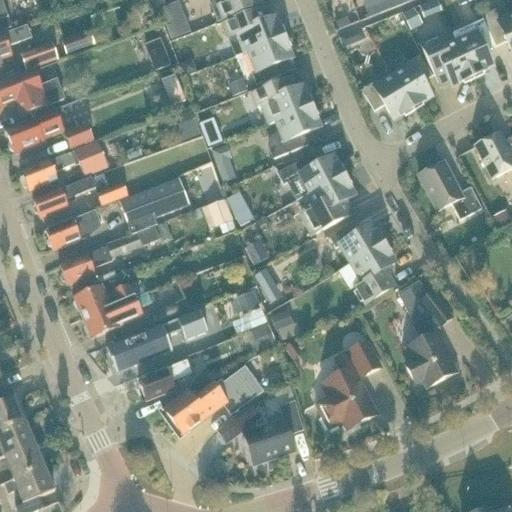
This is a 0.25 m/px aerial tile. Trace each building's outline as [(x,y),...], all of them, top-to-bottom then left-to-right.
[(0,0),(0,22),(8,19),(1,0),(0,0)] [(210,0),(209,5),(217,25),(264,7),(260,0),(210,0)] [(380,16),(400,9),(397,0),(377,8),(380,16)] [(400,9),(421,1),(420,0),(398,0),(397,0),(400,9)] [(473,0),(454,0),(458,9),(474,2),(473,0)] [(43,5),(34,8),(39,21),(48,18),(43,5)] [(170,8),(159,12),(171,42),(182,38),(170,8)] [(369,21),(380,16),(377,8),(366,13),(369,21)] [(511,20),(508,22),(503,12),(499,11),(481,20),(483,25),(484,28),(486,27),(496,50),(507,45),(511,55),(511,20)] [(242,58),(249,55),(284,41),(276,21),(270,23),(265,12),(219,30),(225,46),(230,48),(237,45),(242,58)] [(402,18),(410,32),(420,26),(413,12),(402,18)] [(335,26),(338,33),(349,29),(346,22),(335,26)] [(485,55),(496,50),(486,27),(484,28),(474,32),(476,37),(457,46),(472,80),(492,71),(485,55)] [(0,69),(4,69),(2,64),(11,61),(7,50),(31,41),(26,28),(0,38),(0,69)] [(88,36),(62,45),(66,58),(93,48),(88,36)] [(350,36),(338,41),(342,52),(355,47),(350,36)] [(457,46),(446,51),(439,36),(419,45),(424,56),(434,78),(445,73),(453,89),(472,80),(457,46)] [(275,68),(292,62),(284,41),(249,55),(256,74),(252,76),(256,88),(280,79),(275,68)] [(160,44),(145,50),(149,61),(164,55),(160,44)] [(26,74),(57,63),(51,46),(19,57),(26,74)] [(412,112),(431,100),(422,85),(433,79),(420,57),(408,64),(411,68),(393,79),(412,112)] [(181,68),(184,78),(193,74),(190,65),(181,68)] [(14,82),(0,87),(0,110),(15,105),(21,120),(48,110),(63,104),(55,83),(40,89),(34,75),(14,82)] [(150,80),(156,96),(170,91),(164,75),(150,80)] [(394,123),(412,112),(393,79),(375,90),(373,86),(361,93),(374,115),(385,108),(394,123)] [(245,94),(242,85),(229,90),(232,99),(245,94)] [(311,110),(303,90),(287,96),(282,85),(259,95),(264,106),(261,107),(270,128),(277,125),(311,110)] [(182,98),(170,102),(172,110),(184,105),(182,98)] [(303,137),(319,131),(311,110),(277,125),(281,135),(271,140),(268,145),(267,150),(272,163),(308,148),(303,137)] [(190,113),(173,120),(183,143),(199,136),(190,113)] [(42,143),(62,135),(54,115),(4,134),(13,157),(43,145),(42,143)] [(87,129),(65,137),(70,152),(93,145),(87,129)] [(511,160),(500,137),(475,150),(492,183),(511,172),(511,160)] [(180,141),(167,146),(172,159),(185,154),(180,141)] [(215,149),(212,141),(205,144),(207,152),(215,149)] [(107,170),(102,158),(97,145),(74,154),(74,155),(70,157),(49,165),(20,175),(27,195),(56,184),(53,176),(74,167),(75,168),(78,167),(83,179),(107,170)] [(222,187),(234,183),(223,153),(212,157),(222,187)] [(344,180),(333,160),(318,168),(312,158),(277,176),(282,188),(296,181),(300,179),(310,197),(344,180)] [(482,213),(471,191),(460,197),(444,166),(418,179),(437,215),(451,208),(460,224),(482,213)] [(344,218),(339,207),(354,199),(344,180),(310,197),(304,200),(308,209),(298,214),(310,236),(344,218)] [(74,201),(85,196),(95,191),(91,181),(67,190),(60,193),(31,204),(39,222),(67,211),(65,207),(75,204),(74,201)] [(155,223),(188,209),(178,182),(118,205),(132,238),(157,228),(155,223)] [(100,210),(127,200),(126,198),(132,196),(128,186),(123,189),(122,187),(96,197),(100,210)] [(239,228),(252,222),(239,197),(226,204),(239,228)] [(230,224),(223,205),(208,210),(215,229),(230,224)] [(88,240),(85,231),(99,226),(94,214),(43,234),(51,254),(79,243),(88,240)] [(504,215),(494,220),(500,232),(510,226),(504,215)] [(383,248),(372,229),(357,238),(351,227),(329,241),(336,252),(340,249),(351,267),(383,248)] [(155,232),(136,239),(141,251),(159,244),(155,232)] [(105,251),(57,269),(65,289),(93,278),(91,273),(111,265),(111,263),(127,257),(122,244),(105,251)] [(244,251),(250,262),(264,255),(258,244),(244,251)] [(383,248),(351,267),(362,285),(357,288),(361,293),(352,298),(361,313),(370,308),(392,296),(380,275),(394,266),(383,248)] [(264,272),(252,279),(261,293),(272,286),(264,272)] [(132,300),(144,295),(140,284),(128,289),(127,289),(111,295),(112,297),(106,299),(102,289),(73,301),(81,321),(132,300)] [(417,286),(397,297),(415,329),(413,330),(421,345),(406,353),(412,364),(405,368),(416,389),(423,385),(427,392),(457,376),(436,337),(435,338),(434,334),(439,330),(440,331),(452,322),(433,297),(428,300),(417,286)] [(252,295),(235,302),(242,318),(258,312),(252,295)] [(140,320),(137,311),(132,300),(81,321),(89,341),(140,320)] [(155,327),(177,317),(173,307),(151,317),(155,327)] [(198,314),(106,351),(116,376),(171,354),(166,342),(181,336),(184,344),(207,335),(198,314)] [(284,315),(271,320),(275,333),(288,328),(284,315)] [(254,354),(271,347),(264,329),(247,335),(254,354)] [(368,346),(335,363),(343,378),(323,388),(330,401),(316,408),(328,433),(343,426),(347,434),(377,418),(358,382),(360,382),(381,371),(368,346)] [(293,347),(286,352),(294,362),(300,357),(293,347)] [(189,376),(185,365),(145,380),(146,382),(138,385),(145,403),(173,393),(168,381),(172,380),(173,383),(189,376)] [(183,440),(223,410),(230,419),(263,395),(244,370),(222,386),(220,384),(214,388),(213,387),(194,401),(187,392),(162,411),(183,440)] [(0,408),(0,435),(25,425),(15,402),(0,408)] [(289,439),(302,434),(294,405),(278,411),(283,424),(256,433),(253,425),(259,421),(251,410),(217,435),(225,445),(240,434),(242,438),(253,468),(294,454),(289,439)] [(35,449),(25,425),(0,435),(0,456),(2,462),(35,449)] [(12,485),(44,471),(35,449),(2,462),(7,472),(0,474),(0,489),(4,488),(12,485)] [(54,497),(46,477),(44,471),(12,485),(4,488),(8,498),(16,494),(21,508),(14,511),(43,511),(39,503),(54,497)]
